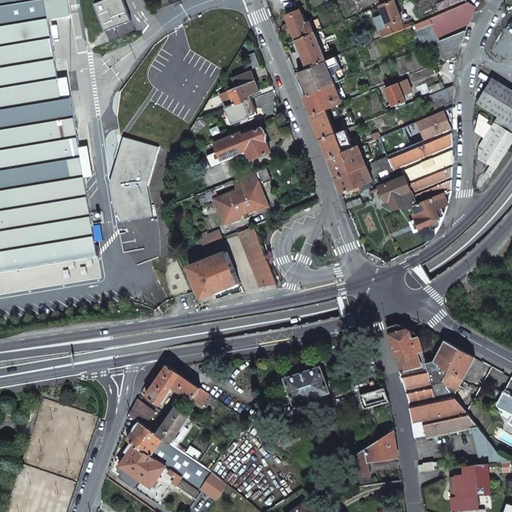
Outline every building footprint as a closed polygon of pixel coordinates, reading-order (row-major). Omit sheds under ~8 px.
[(0,0),(0,293),(101,277),(98,256),(97,256),(71,98),(42,103),(38,83),(58,80),(48,20),(70,15),(67,0),(0,0)] [(105,0),(94,5),(106,31),(132,21),(123,0),(105,0)] [(399,0),(394,0),(381,5),(391,34),(405,28),(402,21),(406,19),(399,0)] [(446,0),(436,5),(439,10),(463,0),(446,0)] [(417,40),(420,48),(437,41),(466,29),(476,6),(469,2),(414,24),(420,39),(417,40)] [(293,30),(297,40),(315,32),(311,22),(309,22),(307,18),(305,19),(303,16),(307,14),(304,6),(286,13),(291,26),(287,28),(289,31),(293,30)] [(437,41),(445,61),(457,56),(458,47),(466,29),(437,41)] [(297,40),(308,68),(326,60),(315,32),(297,40)] [(284,45),(287,52),(293,48),(291,42),(284,45)] [(302,70),(311,93),(334,84),(328,68),(339,64),(336,56),(326,60),(308,68),(302,70)] [(252,72),(237,78),(240,87),(231,91),(236,104),(251,98),(250,95),(259,91),(252,72)] [(480,115),(476,133),(485,139),(479,147),(479,158),(491,165),(496,168),(511,143),(511,90),(493,78),(476,104),(498,117),(494,122),(492,126),(487,124),(489,120),(480,115)] [(390,108),(391,111),(399,108),(398,105),(406,101),(403,95),(409,92),(407,86),(401,89),(399,83),(386,88),(393,106),(390,108)] [(428,87),(431,95),(442,90),(439,83),(428,87)] [(311,93),(304,96),(311,113),(312,115),(326,109),(341,103),(334,84),(311,93)] [(442,90),(431,95),(437,113),(453,107),(454,86),(442,90)] [(236,104),(227,108),(233,124),(257,114),(251,98),(236,104)] [(320,136),(321,139),(335,134),(326,109),(312,115),(320,136)] [(240,132),(214,142),(221,160),(246,150),(250,160),(270,152),(265,140),(267,139),(262,127),(241,135),(240,132)] [(335,134),(321,139),(327,155),(328,158),(352,148),(345,129),(335,134)] [(453,129),(388,156),(394,170),(398,172),(399,172),(401,177),(406,175),(418,204),(452,191),(454,164),(453,129)] [(123,222),(153,216),(148,188),(159,147),(124,137),(119,151),(118,160),(111,184),(113,199),(123,222)] [(335,175),(336,178),(367,165),(359,145),(352,148),(328,158),(335,175)] [(380,173),(382,179),(395,173),(394,170),(388,156),(383,158),(367,165),(372,177),(380,173)] [(372,177),(367,165),(336,178),(342,194),(358,187),(360,192),(373,186),(371,182),(373,180),(372,177)] [(491,165),(485,174),(490,178),(496,168),(491,165)] [(266,168),(255,172),(258,181),(259,183),(271,178),(266,168)] [(269,207),(259,183),(258,181),(255,172),(232,181),(236,190),(245,210),(255,206),(257,212),(269,207)] [(389,195),(395,209),(406,204),(408,209),(414,206),(418,204),(406,175),(401,177),(380,186),(384,196),(389,195)] [(236,190),(214,198),(220,213),(224,225),(237,220),(240,218),(239,212),(245,210),(236,190)] [(414,214),(420,228),(423,236),(424,238),(425,239),(427,240),(430,240),(438,229),(444,217),(449,204),(452,191),(418,204),(414,206),(418,214),(414,214)] [(346,203),(348,209),(363,202),(361,197),(346,203)] [(239,232),(261,288),(277,285),(253,226),(239,232)] [(199,235),(203,245),(223,238),(219,227),(199,235)] [(227,252),(189,267),(202,298),(221,291),(239,283),(227,252)] [(388,327),(401,372),(427,363),(419,334),(399,324),(388,327)] [(446,341),(434,362),(450,371),(460,349),(446,341)] [(460,349),(450,371),(443,382),(455,396),(464,379),(475,357),(473,356),(460,349)] [(499,454),(455,396),(443,382),(450,371),(434,362),(427,363),(401,372),(409,399),(413,424),(423,422),(427,439),(472,429),(481,464),(489,463),(511,460),(499,454)] [(168,365),(147,396),(160,405),(172,387),(192,401),(201,388),(168,365)] [(321,367),(286,378),(295,404),(330,392),(321,367)] [(511,377),(497,406),(511,414),(511,417),(509,423),(511,424),(511,377)] [(386,387),(360,395),(365,409),(390,402),(386,387)] [(201,388),(192,401),(201,407),(211,395),(201,388)] [(139,399),(130,416),(138,421),(146,425),(156,412),(139,399)] [(159,434),(158,434),(163,438),(171,444),(190,416),(188,414),(177,407),(170,417),(162,429),(159,434)] [(192,408),(188,414),(190,416),(194,419),(198,412),(192,408)] [(138,421),(132,443),(152,455),(163,438),(158,434),(147,427),(146,425),(138,421)] [(151,421),(147,427),(158,434),(159,434),(162,429),(151,421)] [(395,431),(353,458),(357,487),(402,481),(400,471),(371,475),(369,462),(394,459),(398,458),(395,431)] [(163,438),(152,455),(167,466),(179,475),(179,476),(200,490),(213,472),(171,444),(163,438)] [(129,453),(121,465),(126,469),(152,488),(167,466),(152,455),(132,443),(130,442),(132,443),(127,451),(129,453)] [(420,472),(435,470),(447,468),(446,461),(425,464),(425,465),(419,466),(420,472)] [(451,477),(453,511),(463,511),(485,511),(485,509),(477,509),(476,495),(491,494),(490,478),(489,463),(481,464),(464,466),(465,476),(451,477)] [(126,469),(121,478),(159,504),(179,476),(179,475),(167,466),(152,488),(126,469)]
